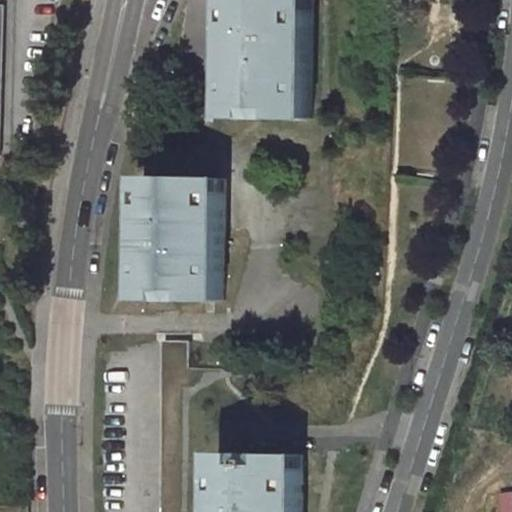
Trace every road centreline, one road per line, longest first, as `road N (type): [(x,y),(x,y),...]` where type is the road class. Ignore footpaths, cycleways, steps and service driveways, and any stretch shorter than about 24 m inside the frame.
road 1 (residential): [(125,0),(67,299),(65,511)]
road 2 (residential): [(511,95),(397,511)]
